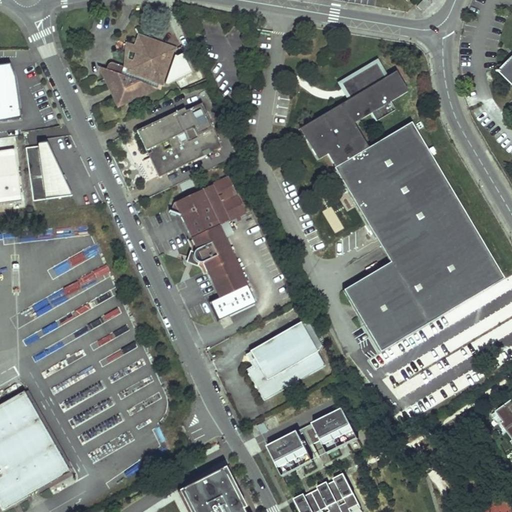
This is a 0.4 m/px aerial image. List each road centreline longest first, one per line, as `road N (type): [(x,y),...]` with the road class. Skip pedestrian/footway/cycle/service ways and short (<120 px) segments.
road 1 (residential): [(273,511),(217,410),(32,12)]
road 2 (residential): [(511,214),(459,125),(437,27)]
road 3 (residential): [(240,0),(437,27)]
